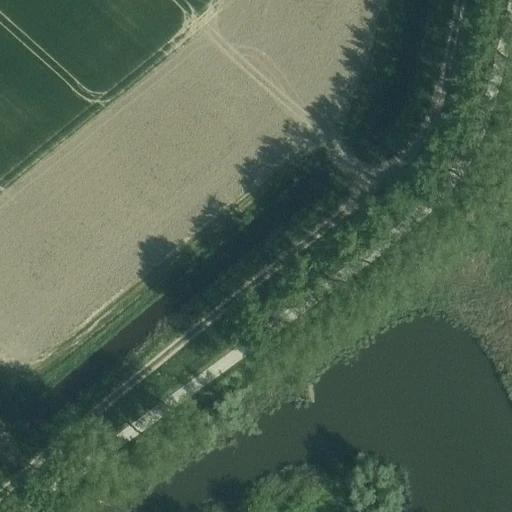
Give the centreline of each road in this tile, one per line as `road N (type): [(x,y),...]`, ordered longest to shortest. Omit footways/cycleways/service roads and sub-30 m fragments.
road 1 (unclassified): [(511,11),(481,127),(432,202),(29,511)]
road 2 (track): [(0,496),(403,158),(435,109),(463,0)]
